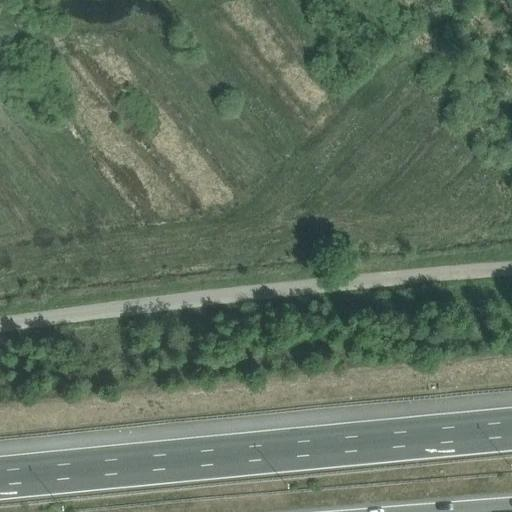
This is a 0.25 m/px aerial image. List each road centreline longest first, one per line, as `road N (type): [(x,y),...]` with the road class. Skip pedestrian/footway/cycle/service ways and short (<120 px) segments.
road 1 (unclassified): [(0,324),(511,269)]
road 2 (motorway): [(511,431),(0,479)]
